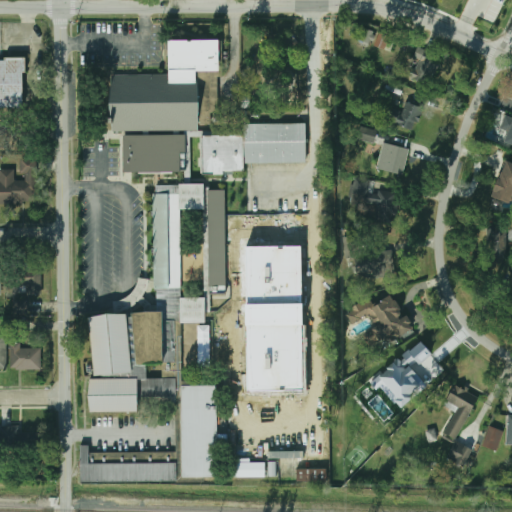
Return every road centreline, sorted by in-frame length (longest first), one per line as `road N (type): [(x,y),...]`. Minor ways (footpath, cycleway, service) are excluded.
road 1 (tertiary): [(504,56),(429,19),(370,4),(0,8)]
road 2 (residential): [(67,511),(64,0)]
road 3 (residential): [(511,355),(483,335),(460,303),(444,244),(466,136),(504,56)]
